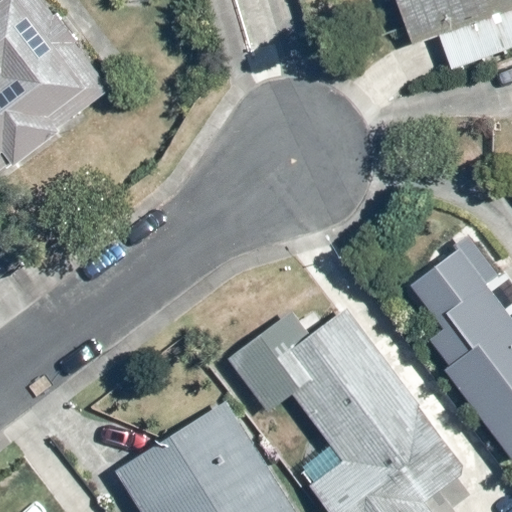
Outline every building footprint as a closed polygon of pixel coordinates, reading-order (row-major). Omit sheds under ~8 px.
[(0,0),(0,153),(5,149),(17,163),(115,84),(47,0),(0,0)] [(511,0),(401,0),(416,42),(442,33),(453,66),(511,46),(511,0)] [(511,309),(493,282),(506,273),(477,231),(412,276),(444,322),(428,333),(511,454),(511,309)] [(310,481),(333,511),(434,511),(426,500),(470,467),(346,302),(307,331),(294,313),(234,358),(272,409),(294,392),(342,457),(310,481)] [(301,511),(225,400),(119,472),(146,511),(301,511)]
